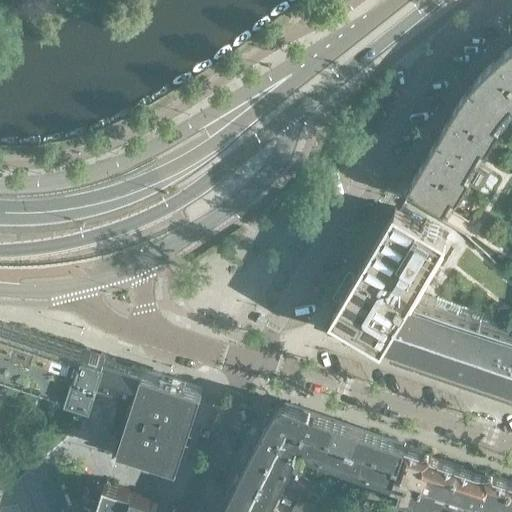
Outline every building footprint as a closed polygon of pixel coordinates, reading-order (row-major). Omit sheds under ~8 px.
[(511,44),(494,59),(476,78),(475,78),(471,83),(509,112),(511,108),(511,44)] [(504,118),(508,113),(509,112),(471,83),(459,99),(438,134),(480,158),(499,125),(504,118)] [(449,209),(476,165),(480,158),(438,134),(410,181),(408,185),(411,187),(449,209)] [(511,333),(410,299),(446,238),(394,207),(330,315),(337,319),(331,334),(511,395),(511,333)] [(0,363),(92,394),(97,377),(105,355),(105,353),(86,346),(85,348),(0,320),(0,363)] [(136,390),(143,367),(132,363),(131,363),(121,360),(115,358),(105,355),(97,377),(108,381),(113,383),(125,386),(127,387),(136,390)] [(177,463),(202,386),(143,367),(118,444),(160,458),(177,463)] [(319,464),(334,419),(286,402),(277,406),(264,428),(253,449),(295,472),(299,464),(288,458),(290,455),(288,448),(291,442),(301,439),(305,441),(309,449),(315,451),(312,461),(319,464)] [(346,462),(358,427),(334,419),(319,464),(327,466),(330,456),(346,462)] [(366,480),(382,435),(358,427),(346,462),(362,467),(359,477),(366,480)] [(393,478),(405,443),(382,435),(366,480),(360,498),(368,501),(377,473),(393,478)] [(415,501),(432,454),(432,453),(405,443),(393,478),(404,482),(399,496),(415,501)] [(295,472),(253,449),(241,472),(273,488),(284,493),(295,472)] [(446,496),(458,463),(432,454),(415,501),(415,503),(431,508),(436,493),(446,496)] [(177,463),(160,458),(159,462),(175,468),(177,463)] [(470,511),(484,472),(458,463),(446,496),(456,500),(452,511),(470,511)] [(492,511),(499,511),(511,479),(484,470),(484,472),(470,511),(488,511),(489,511),(492,511)] [(273,511),(277,506),(267,502),(273,488),(241,472),(229,495),(221,511),(273,511)] [(511,511),(511,479),(499,511),(511,511)] [(154,511),(159,498),(105,480),(94,511),(154,511)] [(323,505),(327,497),(315,493),(315,502),(323,505)] [(334,511),(350,511),(353,506),(327,497),(323,505),(321,507),(334,511)]
